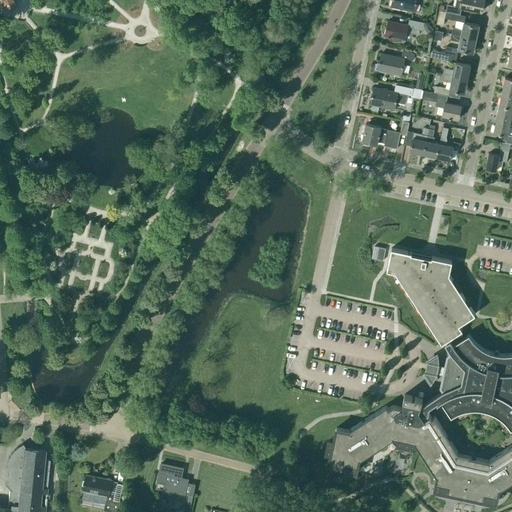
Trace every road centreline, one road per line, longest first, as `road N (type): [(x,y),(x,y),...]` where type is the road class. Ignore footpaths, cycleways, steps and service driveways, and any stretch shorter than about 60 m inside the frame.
road 1 (unclassified): [(113,432),(127,368),(162,298),(270,123)]
road 2 (residential): [(464,192),(503,0)]
road 3 (residential): [(339,166),(372,0)]
road 4 (residential): [(113,432),(268,473)]
road 5 (unclassified): [(270,123),(343,0)]
road 6 (unclassified): [(464,192),(339,166)]
